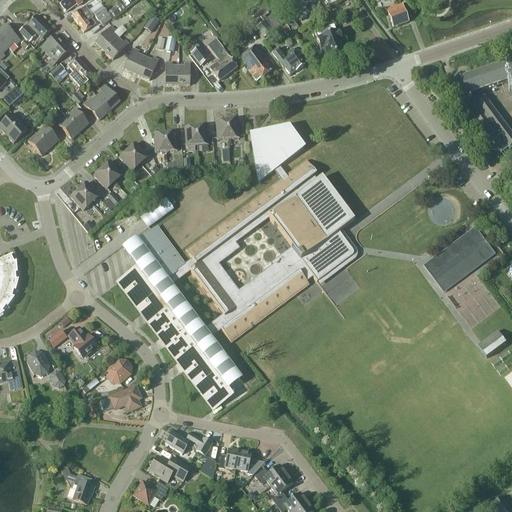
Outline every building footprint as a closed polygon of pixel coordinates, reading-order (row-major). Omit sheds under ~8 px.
[(77,4),(77,5),(81,3),(79,0),(65,0),(59,4),(66,12),(77,4)] [(122,3),(107,14),(111,19),(126,8),(122,3)] [(386,10),(393,28),(408,23),(401,5),(386,10)] [(91,19),(84,7),(82,8),(71,16),(83,33),(91,27),(94,25),(91,21),(93,20),(91,19)] [(280,25),(271,14),(263,20),(264,21),(256,28),(264,38),(280,25)] [(298,28),(288,15),(283,18),(293,32),(298,28)] [(51,31),(36,17),(27,26),(42,40),(51,31)] [(143,29),(150,34),(159,22),(152,17),(143,29)] [(4,26),(0,29),(0,41),(8,49),(13,44),(15,46),(20,41),(4,26)] [(18,32),(29,43),(35,36),(25,26),(18,32)] [(286,26),(281,29),(285,35),(290,31),(286,26)] [(337,31),(335,32),(333,26),(314,33),(320,51),(322,50),(325,58),(342,52),(340,44),(341,43),(337,31)] [(95,43),(104,52),(117,38),(113,34),(115,32),(110,27),(95,43)] [(44,53),(47,57),(62,44),(54,36),(38,51),(42,55),(44,53)] [(166,37),(158,36),(155,50),(163,51),(166,37)] [(117,38),(104,52),(112,61),(128,45),(124,41),(122,43),(117,38)] [(164,52),(173,53),(176,39),(167,38),(164,52)] [(216,40),(207,47),(219,62),(209,69),(219,82),(237,68),(229,58),(216,40)] [(24,41),(21,45),(26,50),(29,46),(24,41)] [(62,44),(47,57),(51,61),(49,63),(52,67),(69,52),(62,44)] [(239,59),(256,82),(271,71),(264,62),(267,60),(256,46),(239,59)] [(190,54),(200,67),(209,60),(200,47),(190,54)] [(292,49),(284,55),(279,48),(271,53),(278,63),(284,71),(285,70),(289,76),(294,72),(295,73),(304,66),(297,58),(298,57),(292,49)] [(123,70),(136,76),(144,58),(138,55),(139,52),(133,49),(123,70)] [(144,58),(136,76),(149,81),(158,61),(152,58),(151,61),(144,58)] [(76,59),(67,67),(72,73),(69,77),(77,85),(80,89),(88,81),(85,78),(90,73),(76,59)] [(509,149),(511,147),(511,135),(485,96),(484,97),(480,91),(511,80),(511,61),(460,79),(465,92),(459,94),(490,139),(488,140),(489,142),(492,140),(501,153),(508,148),(509,149)] [(9,67),(4,62),(0,65),(0,67),(5,72),(9,67)] [(164,86),(177,86),(177,67),(172,67),(172,64),(164,64),(164,86)] [(177,67),(177,86),(189,86),(190,64),(183,64),(183,67),(177,67)] [(64,70),(60,65),(49,75),(51,77),(47,80),(51,85),(55,82),(58,85),(62,81),(58,76),(64,70)] [(101,93),(96,98),(109,112),(119,102),(104,86),(99,90),(101,93)] [(16,87),(2,99),(9,107),(23,95),(16,87)] [(84,98),(78,92),(71,98),(77,106),(82,101),(81,100),(84,98)] [(109,112),(96,98),(90,103),(88,100),(83,105),(99,121),(109,112)] [(75,110),(66,118),(79,133),(88,125),(75,110)] [(0,130),(5,136),(20,123),(12,114),(0,124),(0,130)] [(79,133),(66,118),(57,126),(71,141),(79,133)] [(237,120),(226,121),(228,139),(239,139),(237,120)] [(228,139),(226,121),(215,122),(217,140),(228,139)] [(28,131),(20,123),(5,136),(13,145),(28,131)] [(36,135),(49,149),(58,141),(45,127),(36,135)] [(195,128),(197,146),(208,145),(206,127),(195,128)] [(197,146),(195,128),(184,129),(186,147),(197,146)] [(279,167),(303,149),(288,129),(256,135),(250,136),(258,181),(274,170),(279,167)] [(175,133),(165,134),(167,152),(177,151),(175,133)] [(167,152),(165,134),(153,135),(155,153),(167,152)] [(49,149),(36,135),(28,143),(41,157),(49,149)] [(127,151),(140,165),(148,157),(135,144),(127,151)] [(140,165),(127,151),(119,159),(132,172),(140,165)] [(185,266),(165,280),(170,287),(188,274),(219,315),(201,328),(210,339),(221,331),(231,344),(309,286),(306,282),(313,278),(317,284),(352,258),(353,257),(353,256),(354,255),(354,254),(354,253),(353,253),(353,252),(339,233),(355,222),(322,178),(316,183),(312,178),(317,175),(306,161),(286,176),(279,167),(274,170),(281,180),(186,251),(192,260),(184,265),(185,266)] [(110,162),(102,170),(114,183),(122,176),(110,162)] [(114,183),(102,170),(93,177),(106,191),(114,183)] [(79,191),(91,204),(99,197),(87,183),(79,191)] [(91,204),(79,191),(70,198),(83,212),(91,204)] [(112,193),(106,198),(115,208),(121,204),(112,193)] [(147,230),(174,210),(166,199),(139,219),(147,230)] [(94,228),(89,222),(83,227),(88,233),(94,228)] [(474,227),(422,266),(431,277),(434,282),(443,293),(494,255),(474,227)] [(185,266),(184,265),(156,228),(136,243),(137,243),(133,246),(145,263),(137,269),(137,268),(117,283),(213,410),(232,395),(217,375),(229,366),(210,339),(201,328),(170,287),(165,280),(185,266)] [(15,292),(18,281),(17,281),(16,281),(15,275),(17,275),(17,274),(16,263),(15,263),(13,264),(11,258),(13,257),(12,257),(12,256),(0,261),(0,317),(4,314),(3,314),(2,313),(5,308),(7,309),(14,299),(13,299),(12,298),(13,292),(15,293),(15,292)] [(64,328),(71,323),(66,318),(60,323),(64,328)] [(73,348),(82,359),(97,347),(88,337),(86,339),(78,329),(68,337),(76,346),(73,348)] [(67,339),(61,331),(51,339),(56,347),(67,339)] [(487,359),(507,344),(497,331),(477,346),(487,359)] [(47,374),(49,367),(42,354),(35,352),(28,356),(26,363),(33,375),(40,377),(47,374)] [(125,362),(118,362),(107,371),(107,378),(112,384),(119,385),(125,380),(125,377),(130,373),(130,368),(125,362)] [(10,392),(22,389),(18,368),(11,370),(10,363),(0,364),(0,384),(8,383),(10,392)] [(64,382),(59,374),(56,373),(51,376),(50,379),(54,388),(58,389),(63,386),(64,382)] [(86,387),(89,391),(99,384),(96,380),(86,387)] [(108,410),(118,406),(122,408),(125,406),(128,413),(140,408),(137,401),(140,400),(135,387),(100,402),(103,409),(108,410)] [(88,415),(90,421),(99,417),(93,404),(86,407),(90,415),(88,415)] [(187,447),(195,452),(204,457),(212,445),(202,439),(201,441),(190,434),(186,441),(172,433),(165,445),(182,455),(187,447)] [(236,470),(239,452),(228,450),(227,456),(221,455),(218,469),(224,470),(225,468),(236,470)] [(251,454),(239,452),(236,470),(247,472),(246,475),(253,476),(264,463),(249,460),(251,454)] [(160,478),(159,479),(167,483),(171,476),(182,482),(190,469),(172,458),(169,464),(157,457),(149,471),(160,478)] [(266,482),(270,487),(286,475),(279,466),(268,474),(264,470),(254,477),(260,485),(262,485),(266,482)] [(69,480),(70,476),(67,470),(61,473),(65,481),(69,480)] [(73,500),(72,501),(86,506),(91,494),(92,495),(94,488),(90,486),(92,481),(77,475),(72,490),(70,489),(67,498),(73,500)] [(275,505),(285,498),(282,493),(293,485),(286,475),(270,487),(276,496),(271,500),(275,505)] [(154,489),(142,482),(133,497),(148,506),(153,498),(160,502),(168,489),(158,483),(154,489)] [(206,494),(211,501),(216,497),(211,490),(206,494)] [(199,492),(195,499),(199,501),(203,495),(199,492)] [(288,511),(294,511),(306,503),(300,494),(288,502),(285,498),(275,505),(279,511),(284,511),(287,510),(288,511)] [(495,511),(504,511),(510,508),(502,497),(491,505),(495,511)] [(312,511),(306,503),(294,511),(312,511)]
